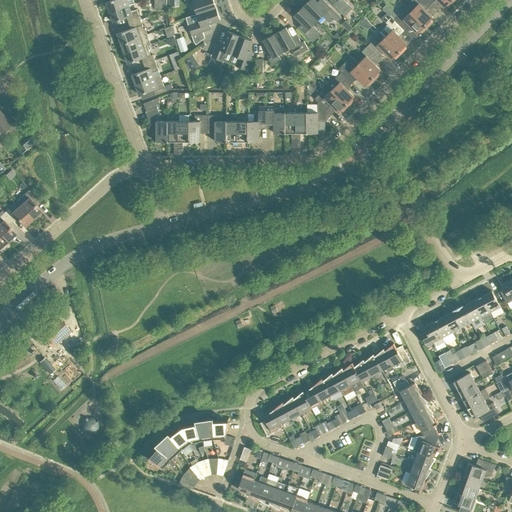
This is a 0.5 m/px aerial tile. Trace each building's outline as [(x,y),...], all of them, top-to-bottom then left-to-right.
[(106,2),(110,12),(129,5),(135,3),(133,0),(111,0),(112,0),(106,2)] [(193,2),(197,14),(216,8),(213,0),(184,0),(186,4),(193,2)] [(315,0),(309,0),(303,6),(317,20),(322,15),(329,22),(333,18),(337,22),(342,17),(323,0),(319,0),(317,2),(315,0)] [(329,0),(329,1),(344,16),(352,8),(344,0),(329,0)] [(426,0),(413,0),(407,7),(427,27),(433,22),(431,20),(433,18),(425,10),(431,4),(426,0)] [(127,17),(129,23),(140,19),(137,9),(131,11),(129,5),(110,12),(113,22),(127,17)] [(317,20),(303,6),(294,15),(302,23),(297,27),(312,42),(321,34),(312,25),(317,20)] [(407,7),(394,20),(404,31),(410,25),(418,33),(420,31),(422,33),(427,27),(407,7)] [(197,14),(186,17),(194,42),(197,44),(205,38),(203,32),(209,30),(210,27),(209,24),(220,20),(216,8),(197,14)] [(392,29),(385,37),(401,53),(406,48),(405,47),(407,44),(399,36),(404,31),(394,20),(387,13),(381,18),(392,29)] [(117,33),(121,43),(147,34),(145,28),(144,29),(140,19),(129,23),(131,29),(117,33)] [(286,27),(275,34),(284,51),(290,48),(295,56),(308,49),(304,41),(301,42),(299,38),(294,41),(286,27)] [(211,56),(229,63),(240,35),(227,31),(223,42),(218,40),(211,56)] [(338,41),(342,37),(337,32),(334,36),(338,41)] [(381,33),(367,46),(378,57),(383,52),(391,60),(394,57),(396,59),(401,53),(385,37),(381,33)] [(121,43),(124,53),(151,44),(147,34),(121,43)] [(284,51),(275,34),(263,40),(273,56),(268,59),(271,64),(281,59),(278,54),(284,51)] [(240,35),(229,63),(247,70),(253,53),(248,51),(252,40),(240,35)] [(189,51),(187,43),(179,46),(182,53),(189,51)] [(141,58),(143,64),(155,60),(153,54),(150,55),(147,45),(151,44),(124,53),(128,63),(141,58)] [(366,56),(358,63),(374,80),(380,74),(378,73),(381,70),(373,62),(378,57),(367,46),(362,51),(366,56)] [(178,51),(169,54),(171,59),(180,56),(178,51)] [(183,66),(187,72),(190,69),(191,70),(199,65),(192,54),(184,60),(187,64),(183,66)] [(338,69),(341,72),(352,83),(357,78),(365,86),(368,83),(369,85),(374,80),(358,63),(351,56),(338,69)] [(132,75),(135,85),(160,75),(154,78),(152,72),(158,70),(155,60),(143,64),(145,70),(132,75)] [(327,85),(332,89),(348,106),(353,101),(352,99),(354,96),(346,88),(352,83),(341,72),(327,85)] [(477,76),(485,84),(489,80),(481,72),(477,76)] [(160,75),(135,85),(139,94),(153,89),(155,95),(166,91),(160,75)] [(297,83),(301,87),(307,82),(302,78),(297,83)] [(314,99),(318,102),(325,109),(331,104),(339,112),(341,110),(343,111),(348,106),(332,89),(324,97),(320,93),(314,99)] [(318,112),(307,112),(307,133),(318,133),(318,122),(325,122),(325,109),(318,102),(318,112)] [(254,121),(248,121),(248,141),(259,141),(259,127),(267,127),(267,106),(259,106),(259,114),(255,114),(254,121)] [(274,106),(267,106),(267,127),(274,127),(274,133),(285,133),(285,112),(285,108),(274,108),(274,106)] [(157,141),(168,141),(168,121),(157,121),(157,115),(160,114),(157,107),(145,111),(152,130),(157,130),(157,141)] [(296,107),(296,112),(296,137),(300,137),(300,133),(307,133),(307,112),(301,112),(301,107),(296,107)] [(0,112),(0,132),(6,127),(10,131),(18,124),(7,111),(3,115),(0,112)] [(296,112),(285,112),(285,133),(292,133),(292,137),(296,137),(296,112)] [(200,130),(208,130),(208,115),(195,115),(195,121),(189,121),(189,141),(200,141),(200,130)] [(215,141),(226,141),(226,121),(221,121),(221,115),(208,115),(208,130),(215,130),(215,141)] [(237,117),(237,121),(237,146),(242,146),(242,141),(248,141),(248,121),(248,117),(237,117)] [(174,146),(178,146),(178,121),(168,121),(168,141),(174,141),(174,146)] [(183,141),(189,141),(189,121),(178,121),(178,146),(183,146),(183,141)] [(226,121),(226,141),(233,141),(233,146),(237,146),(237,121),(226,121)] [(24,193),(16,201),(20,205),(32,219),(41,211),(33,203),(38,199),(29,189),(24,193)] [(8,208),(4,212),(12,221),(17,217),(24,226),(32,219),(20,205),(12,212),(8,208)] [(2,210),(0,211),(0,233),(7,241),(15,234),(8,225),(12,221),(4,212),(2,210)] [(254,273),(250,268),(244,272),(248,277),(254,273)] [(511,300),(511,280),(503,285),(505,289),(501,292),(507,303),(511,301),(511,300)] [(482,296),(493,317),(503,312),(492,291),(482,296)] [(477,298),(473,301),(484,322),(493,317),(482,296),(477,298)] [(473,301),(463,306),(471,322),(481,317),(484,322),(473,301)] [(453,310),(453,311),(462,327),(471,322),(463,306),(463,305),(453,310)] [(453,311),(444,316),(452,332),(462,327),(453,311)] [(58,316),(39,333),(52,348),(71,331),(58,316)] [(439,319),(434,321),(443,337),(452,332),(444,316),(439,319)] [(434,321),(425,326),(427,331),(421,334),(427,345),(433,342),(435,347),(445,341),(443,337),(434,321)] [(502,328),(506,335),(510,333),(506,326),(502,328)] [(494,332),(490,334),(494,342),(498,339),(494,332)] [(494,342),(490,334),(486,336),(490,344),(494,342)] [(30,342),(21,350),(26,356),(36,348),(30,342)] [(475,342),(471,344),(475,352),(479,349),(475,342)] [(394,343),(385,350),(384,350),(394,369),(392,365),(402,360),(405,364),(410,361),(402,345),(397,348),(394,343)] [(475,352),(471,344),(467,347),(470,354),(475,352)] [(384,348),(375,355),(374,356),(382,370),(387,368),(389,371),(394,369),(384,350),(385,350),(384,348)] [(510,358),(505,350),(492,357),(497,365),(510,358)] [(456,352),(452,354),(456,362),(460,359),(456,352)] [(374,353),(365,361),(364,361),(372,376),(382,370),(374,356),(375,355),(374,353)] [(456,362),(452,354),(448,357),(451,364),(456,362)] [(55,369),(45,357),(39,362),(50,374),(52,372),(55,369)] [(364,359),(355,366),(354,366),(362,381),(372,376),(364,361),(365,361),(364,359)] [(446,369),(441,359),(434,363),(439,372),(446,369)] [(493,372),(486,360),(476,365),(483,378),(493,372)] [(352,362),(343,369),(343,370),(351,384),(360,379),(362,381),(354,366),(355,366),(352,362)] [(342,367),(333,375),(341,389),(344,395),(354,390),(351,384),(343,370),(343,369),(342,367)] [(453,381),(458,391),(475,382),(470,372),(453,381)] [(332,373),(323,380),(331,395),(341,389),(333,375),(332,373)] [(322,378),(313,386),(322,402),(321,400),(326,397),(328,401),(333,398),(331,395),(323,380),(322,378)] [(393,382),(396,387),(402,384),(401,383),(399,378),(393,382)] [(400,390),(406,401),(420,393),(423,392),(415,383),(410,385),(407,380),(401,383),(402,384),(396,387),(398,392),(400,390)] [(458,391),(463,400),(480,391),(475,382),(458,391)] [(313,386),(304,393),(312,408),(317,405),(319,409),(324,407),(322,402),(313,386)] [(303,391),(294,398),(302,413),(312,408),(304,393),(303,391)] [(463,400),(468,409),(485,400),(480,391),(463,400)] [(406,401),(411,411),(426,403),(428,402),(420,393),(406,401)] [(293,396),(284,403),(284,404),(291,418),(302,413),(294,398),(293,396)] [(485,400),(468,409),(473,418),(480,415),(483,421),(499,413),(493,402),(487,405),(485,400)] [(283,401),(274,409),(281,424),(282,423),(291,418),(284,404),(284,403),(283,401)] [(411,411),(416,421),(431,413),(431,414),(433,412),(426,403),(411,411)] [(281,424),(274,409),(264,417),(266,420),(261,423),(268,436),(273,433),(272,431),(283,425),(282,423),(281,424)] [(422,431),(425,436),(439,435),(434,425),(439,422),(431,414),(431,413),(416,421),(422,431)] [(80,425),(81,427),(81,429),(82,430),(82,432),(84,433),(85,434),(86,434),(88,435),(90,435),(91,435),(93,435),(94,434),(96,433),(97,432),(98,431),(99,429),(99,428),(99,426),(99,424),(99,423),(98,421),(97,420),(96,419),(95,418),(93,417),(92,416),(90,416),(88,416),(87,417),(85,417),(84,418),(83,419),(82,421),(81,422),(81,424),(80,425)] [(197,422),(198,423),(202,441),(213,439),(212,421),(212,420),(197,422)] [(228,420),(212,421),(213,439),(225,439),(228,420)] [(198,423),(182,427),(190,443),(202,441),(198,423)] [(182,427),(170,436),(170,437),(180,451),(190,443),(182,427)] [(158,445),(159,447),(159,446),(172,458),(180,451),(170,437),(170,436),(169,435),(158,445)] [(418,436),(413,449),(418,451),(434,457),(434,456),(440,446),(435,445),(439,435),(425,436),(418,436)] [(159,446),(159,447),(148,458),(164,467),(169,462),(173,466),(176,463),(172,458),(159,446)] [(240,459),(246,461),(250,449),(244,447),(240,459)] [(260,459),(263,451),(257,449),(254,456),(260,459)] [(418,451),(414,462),(430,467),(436,457),(434,456),(434,457),(418,451)] [(469,462),(465,472),(483,479),(485,473),(491,475),(495,464),(478,458),(476,465),(469,462)] [(192,466),(195,470),(201,467),(199,461),(192,466)] [(414,462),(410,473),(426,478),(432,468),(430,467),(414,462)] [(376,476),(389,481),(393,469),(380,465),(376,476)] [(185,473),(190,476),(194,471),(190,467),(185,473)] [(244,473),(238,489),(248,495),(254,480),(255,477),(257,473),(245,469),(244,473)] [(465,472),(461,482),(479,488),(483,479),(465,472)] [(426,478),(410,473),(406,484),(422,490),(428,479),(426,478)] [(180,481),(185,483),(188,478),(183,474),(180,481)] [(259,501),(259,499),(267,478),(261,476),(259,481),(254,480),(248,495),(259,501)] [(502,489),(508,492),(511,480),(511,478),(507,476),(502,489)] [(267,478),(259,499),(269,505),(270,503),(277,481),(267,478)] [(280,509),(281,507),(280,507),(288,485),(277,481),(270,503),(280,509)] [(461,482),(458,492),(476,498),(479,488),(461,482)] [(289,511),(291,511),(292,511),(291,511),(297,495),(299,488),(289,484),(288,485),(280,507),(281,507),(289,511)] [(470,511),(476,498),(458,492),(454,502),(462,504),(460,511),(470,511)] [(292,511),(293,511),(302,511),(307,501),(308,499),(297,495),(291,511),(292,511)] [(314,511),(317,505),(307,501),(302,511),(314,511)]
